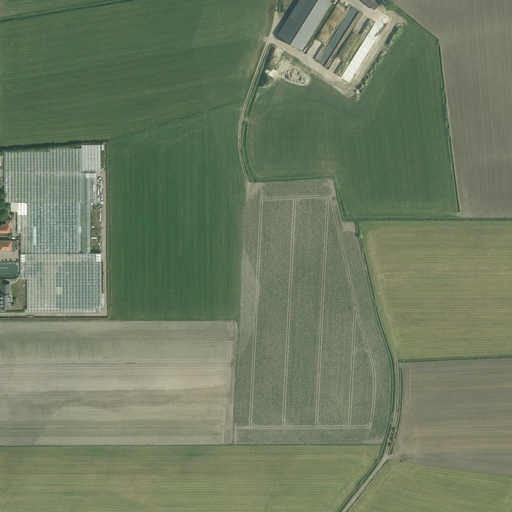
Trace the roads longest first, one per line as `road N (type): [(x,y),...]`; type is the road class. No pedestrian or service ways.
road 1 (track): [(249,181),(242,114),(277,0)]
road 2 (track): [(345,511),(387,456),(397,418),(396,361)]
